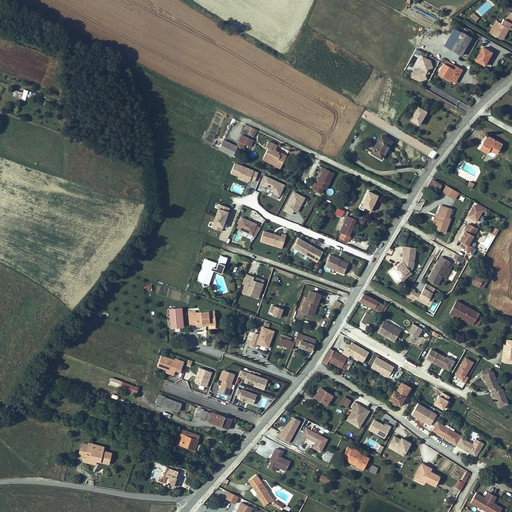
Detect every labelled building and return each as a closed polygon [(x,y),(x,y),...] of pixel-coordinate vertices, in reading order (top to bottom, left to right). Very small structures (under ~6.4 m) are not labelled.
[(475,21),(479,17),(473,12),(469,16),(475,21)] [(501,23),(500,23),(493,34),(503,39),(509,28),(511,23),(511,22),(511,12),(511,13),(505,19),(504,19),(501,23)] [(490,32),(493,34),(500,23),(496,21),(490,32)] [(453,48),(459,37),(462,32),(456,29),(450,39),(451,40),(449,45),(453,48)] [(462,32),(459,37),(468,43),(471,38),(462,32)] [(452,50),(461,55),(468,43),(459,37),(453,48),(452,50)] [(485,65),(488,59),(492,53),(483,47),(475,60),(485,65)] [(427,73),(433,60),(421,54),(410,77),(422,83),(427,73)] [(413,68),(418,57),(412,55),(408,66),(413,68)] [(447,61),(445,64),(455,70),(457,66),(447,61)] [(444,64),(438,73),(449,79),(455,82),(462,70),(457,66),(455,70),(445,64),(444,64)] [(21,99),(23,93),(15,90),(13,96),(21,99)] [(427,112),(418,107),(411,120),(419,125),(427,112)] [(242,149),(244,144),(251,147),(254,139),(241,134),(236,146),(242,149)] [(371,152),(381,158),(391,141),(381,135),(371,152)] [(485,139),(483,142),(482,142),(479,148),(487,153),(489,149),(496,153),(497,152),(499,149),(502,144),(486,135),(484,139),(485,139)] [(218,150),(232,156),(237,145),(223,139),(218,150)] [(278,154),(279,152),(275,150),(277,145),(268,141),(266,146),(268,147),(264,157),(275,162),(274,165),(280,168),(286,156),(281,153),(280,155),(278,154)] [(236,164),(233,173),(240,177),(239,180),(250,184),(252,180),(256,182),(259,173),(236,164)] [(322,193),(325,188),(332,173),(324,169),(317,184),(315,183),(312,188),(322,193)] [(325,188),(326,188),(334,173),(332,173),(325,188)] [(285,186),(266,177),(263,185),(269,188),(268,191),(279,196),(285,186)] [(433,180),(430,185),(438,190),(442,185),(440,184),(435,181),(433,180)] [(443,193),(456,200),(460,193),(447,186),(443,193)] [(345,199),(350,201),(354,194),(348,191),(345,199)] [(359,208),(363,210),(363,209),(365,207),(367,208),(371,210),(378,196),(369,191),(362,204),(361,204),(359,208)] [(305,198),(294,192),(284,210),(291,214),(293,209),(297,212),(301,204),(305,206),(308,201),(304,199),(305,198)] [(351,206),(357,196),(354,194),(350,201),(345,199),(341,206),(346,208),(348,204),(351,206)] [(461,195),(459,199),(467,203),(469,199),(461,195)] [(218,203),(210,227),(221,231),(229,207),(218,203)] [(487,212),(488,209),(479,204),(478,206),(475,205),(469,216),(478,221),(484,211),(487,212)] [(451,218),(454,210),(442,206),(439,216),(440,217),(436,229),(447,233),(452,218),(451,218)] [(342,217),(344,210),(337,208),(334,214),(342,217)] [(356,220),(347,216),(340,233),(341,233),(339,238),(348,242),(350,237),(349,236),(351,231),(350,230),(351,227),(353,228),(356,220)] [(257,223),(244,217),(239,227),(253,233),(257,223)] [(464,241),(461,246),(469,250),(471,246),(480,230),(468,223),(464,231),(465,231),(467,232),(465,235),(464,234),(461,240),(464,241)] [(282,235),(266,230),(263,240),(283,247),(286,234),(283,233),(282,235)] [(322,250),(299,236),(292,246),(316,260),(322,250)] [(413,268),(415,248),(404,247),(403,251),(404,252),(403,263),(397,267),(404,275),(413,268)] [(208,287),(208,286),(208,284),(207,281),(211,270),(213,270),(221,274),(227,258),(220,255),(217,264),(215,264),(214,264),(213,265),(212,265),(211,266),(204,264),(198,281),(202,282),(204,287),(205,287),(208,287)] [(334,257),(330,255),(325,267),(344,274),(348,264),(340,261),(334,258),(334,257)] [(204,259),(197,280),(198,281),(204,264),(211,266),(212,265),(213,265),(214,264),(215,264),(215,263),(204,259)] [(451,262),(445,259),(442,264),(438,261),(433,269),(435,270),(434,272),(432,271),(428,280),(438,286),(443,276),(448,267),(451,262)] [(447,278),(452,269),(448,267),(443,276),(447,278)] [(261,281),(245,275),(241,284),(244,285),(241,293),(255,298),(261,281)] [(478,275),(477,275),(473,284),(483,289),(487,280),(483,278),(478,275)] [(418,294),(416,299),(427,305),(432,296),(436,289),(427,284),(422,294),(421,295),(418,294)] [(412,288),(407,297),(411,299),(415,292),(416,291),(412,288)] [(306,312),(311,314),(316,302),(318,303),(321,294),(310,290),(307,299),(306,298),(303,307),(307,308),(306,312)] [(363,294),(359,301),(381,311),(384,305),(379,302),(378,301),(375,300),(363,294)] [(432,296),(427,305),(430,307),(435,298),(432,296)] [(450,313),(454,315),(460,304),(455,302),(450,313)] [(479,313),(460,304),(454,315),(473,324),(479,313)] [(270,305),(268,311),(272,312),(271,314),(278,317),(281,309),(270,305)] [(182,308),(174,309),(169,309),(170,319),(171,328),(184,327),(182,308)] [(190,327),(203,325),(202,323),(215,321),(214,311),(195,313),(195,311),(189,311),(190,327)] [(481,315),(479,313),(473,324),(477,327),(480,322),(481,323),(483,319),(484,316),(481,315)] [(387,322),(381,333),(397,343),(404,332),(400,330),(397,330),(392,328),(391,324),(387,322)] [(274,329),(262,325),(259,333),(255,332),(251,343),(256,345),(257,341),(268,345),(274,329)] [(419,327),(414,335),(423,340),(427,332),(419,327)] [(277,343),(282,345),(285,339),(294,343),(292,349),(294,350),(296,345),(312,351),(316,340),(297,333),(295,340),(291,338),(280,334),(277,343)] [(339,333),(333,344),(336,346),(342,335),(339,333)] [(352,356),(355,350),(361,353),(365,347),(346,337),(340,349),(352,356)] [(282,345),(292,349),(294,343),(285,339),(282,345)] [(511,340),(507,340),(506,345),(506,348),(504,348),(502,362),(511,362),(511,340)] [(328,361),(342,368),(339,375),(342,376),(348,363),(344,362),(346,358),(330,348),(322,361),(326,364),(328,361)] [(444,358),(429,349),(424,358),(433,363),(433,362),(436,364),(448,370),(453,361),(445,356),(444,358)] [(358,359),(361,353),(355,350),(352,356),(358,359)] [(174,360),(161,356),(157,367),(167,370),(166,372),(173,375),(174,370),(180,372),(184,362),(175,359),(174,360)] [(388,377),(394,365),(376,356),(370,367),(388,377)] [(466,358),(456,375),(463,380),(473,362),(466,358)] [(210,372),(198,367),(194,380),(195,382),(205,385),(210,372)] [(496,400),(498,407),(507,403),(502,389),(501,389),(499,385),(498,386),(493,371),(491,372),(490,368),(481,372),(482,375),(483,375),(486,381),(487,382),(487,384),(489,389),(490,389),(491,393),(493,392),(495,398),(497,399),(496,400)] [(221,372),(219,378),(222,379),(218,390),(228,393),(231,383),(230,383),(233,374),(224,370),(221,372)] [(265,380),(240,371),(238,377),(244,379),(243,383),(261,390),(265,380)] [(112,376),(109,384),(133,393),(134,391),(137,392),(139,387),(112,376)] [(393,401),(397,403),(400,405),(407,392),(397,386),(389,398),(393,401)] [(255,394),(238,388),(236,395),(239,396),(239,398),(252,403),(255,394)] [(320,388),(315,396),(327,404),(332,396),(320,388)] [(443,408),(450,396),(440,390),(433,403),(443,408)] [(156,402),(163,405),(165,397),(159,395),(156,402)] [(181,403),(165,397),(163,405),(179,410),(181,403)] [(369,411),(354,402),(348,410),(351,412),(346,420),(358,428),(369,411)] [(436,414),(417,403),(412,413),(430,424),(436,414)] [(211,413),(209,420),(208,421),(228,429),(232,419),(212,412),(211,413)] [(293,416),(277,435),(289,441),(301,420),(293,416)] [(149,423),(137,418),(135,423),(148,427),(149,423)] [(386,427),(374,420),(368,430),(384,439),(390,427),(387,425),(386,427)] [(450,428),(437,421),(432,431),(444,438),(450,428)] [(327,438),(306,427),(303,435),(316,441),(313,447),(321,451),(327,438)] [(462,436),(450,428),(444,438),(456,445),(461,437),(462,436)] [(199,435),(186,430),(184,435),(198,440),(199,435)] [(177,443),(181,445),(179,448),(193,453),(198,440),(184,435),(180,434),(177,443)] [(400,439),(394,437),(391,444),(400,448),(398,453),(404,456),(411,443),(401,437),(400,439)] [(474,445),(461,437),(456,445),(476,457),(484,444),(477,440),(474,445)] [(82,443),(78,456),(85,457),(89,459),(89,461),(96,462),(96,460),(97,459),(99,459),(99,461),(108,464),(111,453),(103,450),(104,447),(94,444),(93,446),(88,445),(82,443)] [(360,453),(352,449),(347,447),(343,457),(347,459),(356,464),(355,465),(363,469),(369,458),(360,453)] [(274,455),(271,461),(268,467),(275,471),(277,466),(285,470),(290,461),(280,457),(283,452),(275,448),(272,454),(274,455)] [(375,474),(378,468),(372,465),(369,471),(375,474)] [(429,471),(419,466),(413,478),(419,481),(420,478),(424,480),(434,485),(439,476),(429,471)] [(165,479),(167,480),(165,484),(173,486),(178,471),(170,468),(169,470),(166,469),(163,478),(165,479)] [(467,470),(461,480),(464,482),(471,472),(467,470)] [(249,479),(254,487),(253,487),(257,493),(259,496),(258,497),(263,505),(272,499),(266,491),(267,491),(261,482),(260,483),(254,476),(249,479)] [(464,482),(459,479),(455,485),(461,489),(464,482)] [(238,496),(229,492),(225,499),(234,503),(238,496)] [(482,495),(476,492),(471,501),(488,511),(497,511),(500,507),(495,503),(494,504),(492,503),(492,501),(495,496),(488,492),(485,497),(483,498),(481,496),(482,495)] [(281,508),(283,502),(274,500),(272,505),(281,508)]
